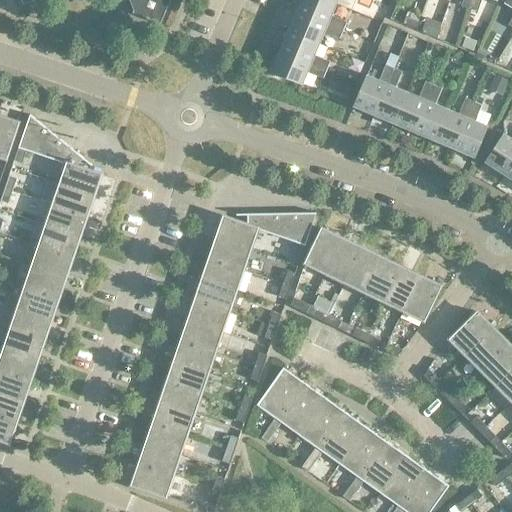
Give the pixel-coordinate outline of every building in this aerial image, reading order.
[(128,0),(133,11),(132,13),(159,24),(169,0),(128,0)] [(327,0),(300,0),(296,10),(327,23),(331,25),(343,30),(346,22),(330,15),(335,3),(327,0)] [(462,0),(460,5),(469,8),(471,0),(462,0)] [(471,0),(469,8),(477,11),(481,0),(471,0)] [(296,10),(288,30),(318,43),(327,23),(296,10)] [(404,16),(401,24),(414,29),(417,22),(404,16)] [(115,23),(105,27),(109,37),(119,33),(115,23)] [(331,25),(328,33),(339,38),(343,30),(331,25)] [(288,30),(279,50),(326,70),(329,61),(313,55),(318,43),(288,30)] [(464,39),(460,48),(472,52),(475,43),(464,39)] [(279,50),(271,71),(301,84),(307,71),(322,78),(326,70),(279,50)] [(366,75),(353,106),(374,114),(393,68),(385,64),(378,80),(366,75)] [(393,68),(374,114),(394,123),(406,92),(395,87),(401,71),(393,68)] [(425,81),(420,93),(428,96),(433,85),(425,81)] [(433,85),(428,96),(436,99),(441,88),(433,85)] [(406,92),(394,123),(413,131),(426,100),(406,92)] [(477,96),(474,102),(481,105),(484,98),(477,96)] [(464,98),(460,109),(468,113),(473,101),(464,98)] [(426,100),(413,131),(433,139),(446,109),(426,100)] [(466,117),(453,148),(474,157),(487,126),(474,121),(481,105),(474,102),(473,101),(468,113),(466,117)] [(446,109),(433,139),(453,148),(466,117),(446,109)] [(83,158),(29,115),(18,147),(26,150),(66,164),(76,167),(76,166),(82,158),(82,159),(83,158)] [(18,122),(0,116),(0,156),(5,158),(18,122)] [(511,139),(503,133),(484,161),(503,173),(511,159),(511,139)] [(26,150),(18,147),(14,160),(22,163),(26,150)] [(511,159),(503,173),(511,179),(511,159)] [(66,164),(59,184),(93,196),(100,174),(76,166),(76,167),(66,164)] [(16,178),(8,175),(4,188),(12,191),(16,178)] [(93,196),(59,184),(52,205),(86,216),(93,196)] [(12,191),(4,188),(0,200),(0,201),(8,204),(12,191)] [(86,216),(52,205),(45,225),(79,237),(86,216)] [(315,214),(315,212),(246,214),(246,215),(247,215),(247,224),(246,225),(256,229),(296,243),(296,242),(304,245),(315,214)] [(223,216),(215,238),(249,249),(256,229),(246,225),(247,224),(223,216)] [(79,237),(45,225),(38,245),(72,257),(79,237)] [(305,263),(325,272),(341,238),(321,228),(305,263)] [(249,249),(215,238),(208,258),(242,270),(249,249)] [(361,248),(341,238),(325,272),(344,282),(361,248)] [(296,242),(296,243),(292,255),(300,258),(304,245),(296,242)] [(72,257),(38,245),(31,266),(65,277),(72,257)] [(380,257),(361,248),(344,282),(364,291),(380,257)] [(400,266),(380,257),(364,291),(383,301),(400,266)] [(242,270),(208,258),(201,278),(235,290),(242,270)] [(65,277),(31,266),(24,287),(58,298),(65,277)] [(419,276),(400,266),(383,301),(403,310),(419,276)] [(287,270),(282,283),(290,286),(294,273),(287,270)] [(440,286),(419,276),(403,310),(423,320),(440,286)] [(235,290),(201,278),(194,299),(228,310),(235,290)] [(290,286),(282,283),(278,296),(286,299),(290,286)] [(58,298),(24,287),(17,307),(51,319),(58,298)] [(317,296),(312,306),(316,309),(329,315),(334,304),(317,296)] [(293,297),(290,305),(305,313),(309,305),(293,297)] [(228,310),(194,299),(187,319),(221,331),(228,310)] [(51,319),(17,307),(10,328),(44,339),(51,319)] [(316,309),(313,316),(325,322),(329,315),(316,309)] [(273,311),(268,324),(276,327),(280,314),(273,311)] [(449,339),(465,355),(492,328),(476,312),(449,339)] [(341,321),(329,315),(325,322),(337,328),(341,321)] [(221,331),(187,319),(180,340),(214,352),(221,331)] [(276,327),(268,324),(264,337),(272,340),(276,327)] [(355,327),(352,335),(364,341),(367,333),(355,327)] [(44,339),(10,328),(3,348),(37,360),(44,339)] [(507,343),(492,328),(465,355),(480,370),(507,343)] [(380,339),(367,333),(364,341),(376,347),(380,339)] [(214,352),(180,340),(173,361),(207,372),(214,352)] [(402,350),(387,343),(383,350),(397,357),(402,350)] [(511,368),(511,347),(507,343),(480,370),(496,385),(511,368)] [(37,360),(3,348),(0,357),(0,370),(30,380),(37,360)] [(259,352),(254,365),(262,368),(266,355),(259,352)] [(207,372),(173,361),(166,381),(200,393),(207,372)] [(262,368),(254,365),(250,378),(258,381),(262,368)] [(304,383),(282,368),(256,405),(274,418),(267,427),(274,432),(281,422),(277,420),(304,383)] [(439,380),(427,368),(422,375),(433,386),(439,380)] [(511,399),(511,368),(496,385),(511,400),(511,399)] [(30,380),(0,370),(0,392),(23,401),(30,380)] [(200,393),(166,381),(159,402),(193,413),(200,393)] [(324,398),(304,383),(277,420),(281,422),(298,435),(324,398)] [(445,386),(439,392),(449,401),(455,396),(445,386)] [(23,401),(0,392),(0,415),(16,421),(23,401)] [(245,394),(240,406),(248,409),(252,396),(245,394)] [(464,405),(455,396),(449,401),(458,411),(464,405)] [(345,412),(324,398),(298,435),(315,447),(308,457),(315,461),(322,452),(318,449),(345,412)] [(193,413),(159,402),(152,422),(186,434),(193,413)] [(248,409),(240,406),(236,419),(243,422),(248,409)] [(365,427),(345,412),(318,449),(322,452),(339,464),(365,427)] [(16,421),(0,415),(0,439),(8,442),(16,421)] [(476,417),(470,422),(479,432),(485,426),(476,417)] [(186,434),(152,422),(145,443),(179,454),(186,434)] [(495,436),(485,426),(479,432),(489,442),(495,436)] [(274,432),(267,427),(260,437),(267,442),(274,432)] [(386,441),(365,427),(339,464),(356,476),(349,486),(356,491),(363,481),(359,479),(386,441)] [(231,435),(226,447),(234,450),(238,437),(231,435)] [(406,456),(386,441),(359,479),(363,481),(380,493),(406,456)] [(495,447),(506,459),(511,453),(511,452),(501,441),(495,447)] [(179,454),(145,443),(138,463),(172,474),(179,454)] [(234,450),(226,447),(222,460),(229,463),(234,450)] [(427,471),(406,456),(380,493),(397,505),(392,511),(402,511),(404,510),(400,508),(427,471)] [(315,461),(308,457),(301,466),(308,471),(315,461)] [(172,474),(138,463),(131,485),(165,496),(172,474)] [(511,463),(500,471),(505,478),(511,472),(511,463)] [(429,511),(448,486),(427,471),(400,508),(404,510),(406,511),(429,511)] [(505,478),(500,471),(489,479),(495,486),(505,478)] [(217,475),(212,488),(220,491),(224,478),(217,475)] [(356,491),(349,486),(342,496),(349,500),(356,491)] [(220,491),(212,488),(208,501),(216,504),(220,491)] [(476,489),(466,497),(471,504),(482,496),(476,489)] [(460,511),(471,504),(466,497),(455,505),(459,511),(460,511)]
